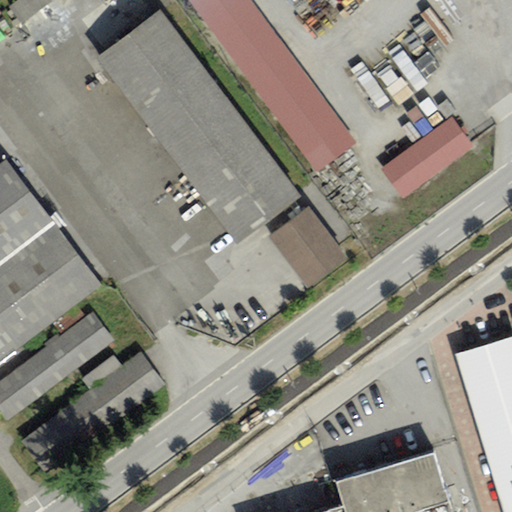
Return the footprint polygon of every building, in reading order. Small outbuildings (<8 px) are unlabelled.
[(50,0),(18,0),(9,7),(22,24),(51,1),(50,0)] [(249,0),(188,0),(315,173),(355,144),(249,0)] [(162,11),(97,58),(235,245),(300,197),(162,11)] [(380,170),(403,200),(473,147),(451,117),(380,170)] [(7,160),(0,165),(0,364),(102,289),(7,160)] [(310,207),(268,237),(308,292),(349,262),(310,207)] [(92,313),(0,381),(0,415),(5,423),(113,342),(92,313)] [(511,511),(511,337),(454,354),(502,511),(511,511)] [(90,390),(19,443),(44,474),(165,386),(142,353),(121,367),(114,356),(81,380),(90,390)] [(340,506),(322,511),(447,511),(429,454),(333,485),(340,506)]
